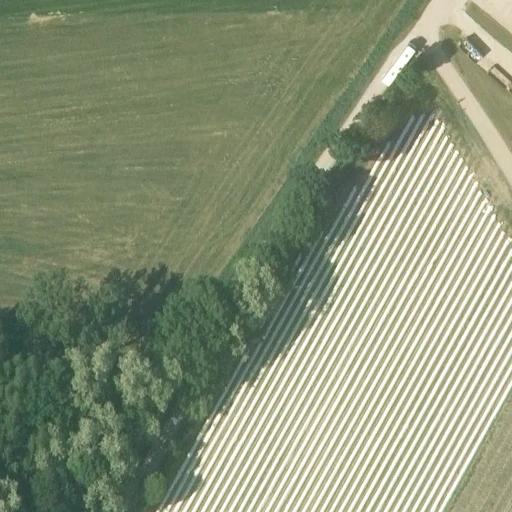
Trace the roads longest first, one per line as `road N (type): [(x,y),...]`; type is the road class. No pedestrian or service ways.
road 1 (track): [(122,511),(278,241),(446,0)]
road 2 (track): [(511,162),(424,30)]
